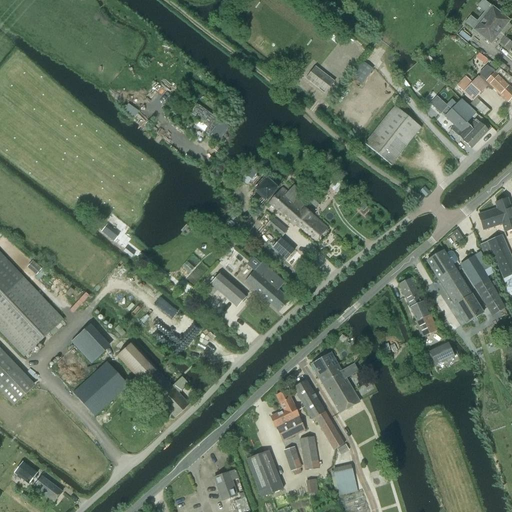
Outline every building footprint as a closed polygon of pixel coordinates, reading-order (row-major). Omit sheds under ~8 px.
[(492,7),(491,8),(483,1),(479,6),(486,12),(477,23),(471,18),(466,23),(474,29),(474,30),(491,43),(509,21),(492,7)] [(510,50),(511,47),(511,42),(505,37),(500,42),(510,50)] [(465,76),(457,85),(464,92),(473,100),(487,86),(489,88),(491,86),(507,102),(509,100),(510,100),(511,97),(511,89),(495,73),(494,73),(487,66),(479,74),(481,75),(479,78),(478,77),(472,83),(465,76)] [(313,70),(306,79),(325,94),(332,84),(334,82),(324,75),(320,71),(315,67),(313,70)] [(460,138),(463,141),(473,130),(469,126),(466,124),(452,110),(451,110),(446,105),(437,97),(430,104),(436,110),(443,116),(444,117),(454,126),(451,130),(459,138),(460,138)] [(451,100),(446,105),(451,110),(452,110),(466,124),(476,114),(461,100),(457,104),(451,100)] [(204,133),(209,136),(220,119),(196,103),(189,113),(208,126),(204,133)] [(391,165),(421,128),(395,107),(365,144),(391,165)] [(473,130),(463,141),(471,149),(488,131),(475,119),(469,126),(473,130)] [(248,165),(237,178),(246,185),(257,172),(248,165)] [(266,177),(254,191),(255,191),(266,202),(277,190),(278,188),(266,177)] [(337,178),(329,187),(339,195),(347,186),(337,178)] [(283,188),(270,203),(274,207),(278,211),(294,225),(297,226),(315,242),(322,235),(324,236),(327,232),(325,231),(327,228),(296,200),(303,193),(294,185),(293,186),(287,193),(283,188)] [(429,193),(424,188),(420,191),(425,196),(429,193)] [(504,232),(511,229),(511,213),(507,199),(495,203),(496,209),(478,215),(483,231),(502,225),(504,232)] [(326,213),(321,220),(328,226),(333,219),(326,213)] [(269,223),(267,226),(271,229),(277,235),(281,238),(287,230),(273,218),(269,223)] [(491,251),(503,279),(502,279),(504,284),(507,282),(506,292),(511,296),(511,260),(501,236),(487,242),(487,243),(481,245),(485,253),(491,251)] [(281,238),(272,249),(285,261),(295,250),(281,238)] [(433,256),(426,261),(440,284),(435,287),(440,295),(445,292),(466,324),(483,313),(458,273),(453,265),(456,263),(457,261),(457,259),(453,252),(451,252),(449,252),(446,254),(444,250),(433,256)] [(0,331),(24,357),(63,320),(23,278),(0,252),(0,331)] [(491,316),(506,308),(499,296),(482,268),(475,256),(460,265),(483,303),(491,316)] [(278,290),(284,283),(262,263),(245,283),(278,312),(289,300),(278,290)] [(212,283),(238,307),(247,296),(221,273),(212,283)] [(429,316),(425,308),(414,285),(411,279),(399,285),(416,322),(414,322),(422,338),(438,330),(430,315),(429,316)] [(183,286),(188,290),(192,286),(187,281),(183,286)] [(294,295),(289,290),(285,294),(290,299),(294,295)] [(93,351),(99,346),(102,343),(87,328),(79,336),(93,351)] [(428,351),(435,366),(454,358),(447,342),(428,351)] [(157,370),(157,369),(131,343),(116,357),(175,418),(189,404),(179,394),(188,384),(182,378),(173,387),(157,370)] [(311,365),(318,377),(329,370),(328,370),(338,365),(331,353),(311,365)] [(0,391),(14,406),(31,389),(0,356),(0,391)] [(106,363),(73,393),(94,416),(127,386),(106,363)] [(318,377),(329,396),(335,392),(349,385),(345,378),(357,371),(359,371),(354,363),(341,371),(338,365),(328,370),(329,370),(318,377)] [(335,392),(329,396),(339,414),(359,402),(346,379),(359,371),(357,371),(345,378),(349,385),(335,392)] [(306,381),(293,388),(312,420),(314,418),(317,425),(320,423),(336,449),(344,444),(325,412),(306,381)] [(271,416),(283,441),(305,431),(287,391),(276,396),(283,411),(271,416)] [(300,439),(305,470),(319,467),(313,437),(300,439)] [(283,489),(273,463),(269,452),(247,460),(261,498),(283,489)] [(24,465),(17,473),(29,482),(35,474),(24,465)] [(351,465),(332,469),(339,496),(357,492),(351,465)] [(214,478),(222,501),(237,496),(232,481),(238,478),(235,471),(214,478)] [(34,487),(54,503),(62,492),(42,477),(34,487)] [(314,480),(306,481),(309,494),(317,492),(315,480),(314,480)] [(337,500),(341,511),(367,511),(360,492),(337,500)] [(248,511),(249,511),(250,511),(245,498),(243,493),(238,494),(240,500),(234,502),(237,511),(248,511)]
